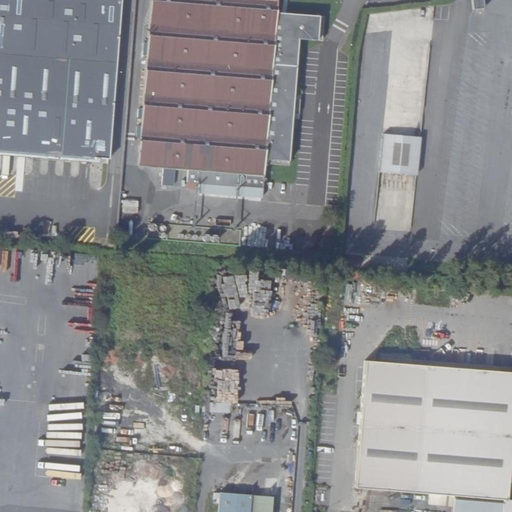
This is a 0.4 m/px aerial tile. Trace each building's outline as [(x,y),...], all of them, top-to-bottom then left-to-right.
[(0,0),(0,149),(105,159),(120,0),(0,0)] [(151,0),(137,167),(185,170),(184,184),(234,188),(264,191),(266,177),(267,166),(289,167),(295,114),(300,114),(301,104),(296,104),(304,40),(327,42),(329,17),(278,14),(279,2),(257,0),(151,0)] [(484,9),(483,0),(471,0),(473,11),(484,9)] [(420,139),(383,136),(380,174),(417,177),(420,139)] [(120,212),(136,212),(136,200),(120,199),(120,212)] [(342,269),(358,269),(358,255),(342,255),(342,269)] [(511,502),(500,502),(511,377),(362,362),(350,490),(447,498),(446,511),(510,511),(511,506),(511,502)] [(262,380),(262,389),(249,389),(249,402),(288,404),(289,387),(273,387),(273,381),(262,380)] [(248,511),(249,503),(219,500),(217,511),(248,511)]
